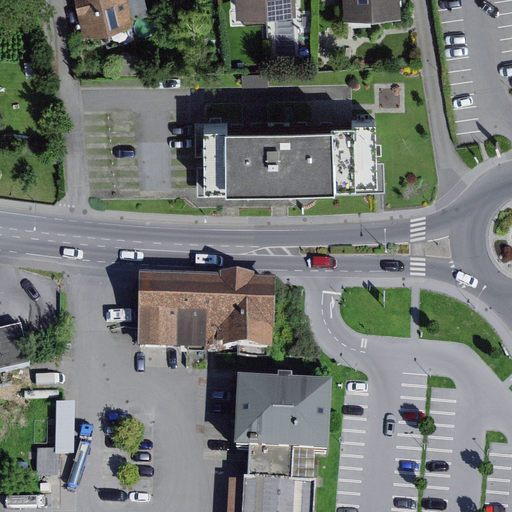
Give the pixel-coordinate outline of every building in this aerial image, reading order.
[(134,0),(80,0),(89,35),(139,22),(134,0)] [(240,0),(242,16),(302,13),(301,0),(240,0)] [(349,0),(350,17),(407,14),(406,0),(349,0)] [(260,124),(211,124),(212,191),(279,190),(384,188),(383,122),(363,122),(337,123),(260,124)] [(283,291),(151,288),(149,358),(242,360),(242,368),(282,369),(283,291)] [(28,327),(0,333),(0,375),(37,367),(28,327)] [(337,390),(247,388),(245,452),(258,453),(257,485),(236,484),(235,511),(320,511),(322,458),(335,458),(337,390)] [(59,458),(77,458),(77,405),(59,405),(59,458)]
